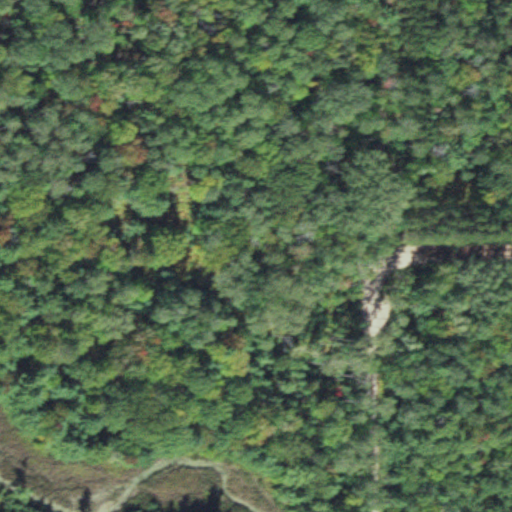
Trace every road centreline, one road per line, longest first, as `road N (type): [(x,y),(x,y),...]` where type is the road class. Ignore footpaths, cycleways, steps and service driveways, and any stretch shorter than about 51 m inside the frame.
road 1 (residential): [(371,511),(375,280),(403,262),(511,256)]
road 2 (track): [(283,0),(276,178),(382,271)]
road 3 (track): [(382,271),(368,0)]
road 4 (track): [(511,426),(371,309)]
